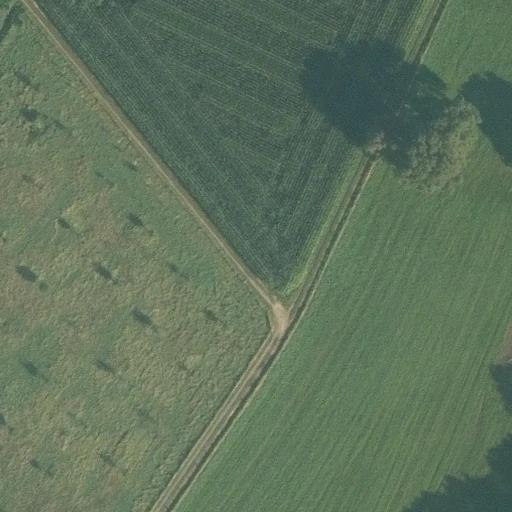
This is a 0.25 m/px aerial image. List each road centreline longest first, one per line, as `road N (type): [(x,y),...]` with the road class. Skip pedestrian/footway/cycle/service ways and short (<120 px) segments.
road 1 (track): [(285,324),(25,0)]
road 2 (track): [(434,0),(285,324)]
road 3 (track): [(285,324),(158,511)]
